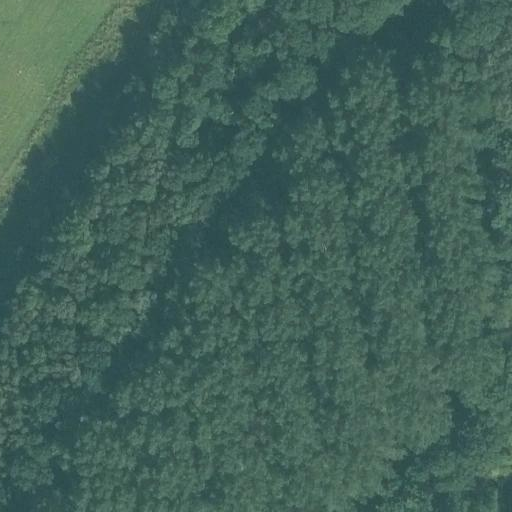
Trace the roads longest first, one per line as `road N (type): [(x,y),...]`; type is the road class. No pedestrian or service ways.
road 1 (track): [(359,0),(258,119),(192,218),(21,511)]
road 2 (track): [(399,511),(511,404)]
